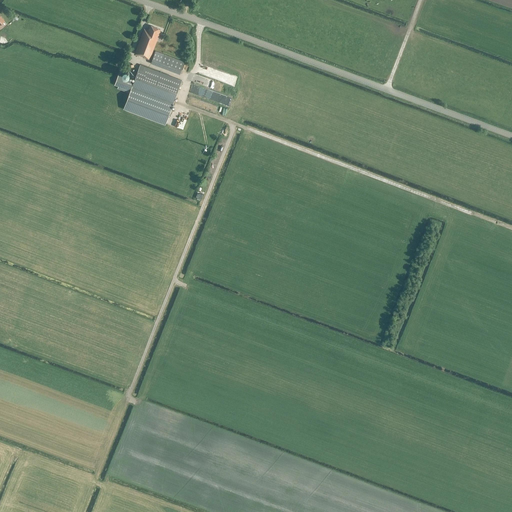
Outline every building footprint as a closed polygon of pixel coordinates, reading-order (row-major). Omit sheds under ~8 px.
[(160,31),(161,29),(150,25),(149,30),(145,29),(136,53),(139,55),(139,56),(150,60),(160,31)] [(158,66),(162,56),(156,54),(152,64),(158,66)] [(180,74),(185,62),(164,54),(159,66),(180,74)] [(124,61),(118,64),(123,76),(128,74),(129,75),(129,74),(124,61)] [(166,123),(182,80),(140,65),(134,81),(130,93),(124,107),(166,123)] [(130,93),(134,81),(122,77),(122,76),(119,74),(114,85),(117,86),(116,88),(130,93)] [(191,90),(191,92),(210,98),(211,95),(202,92),(203,89),(202,88),(200,93),(191,90)] [(213,112),(215,108),(188,97),(186,101),(192,103),(193,102),(200,105),(200,107),(213,112)]
